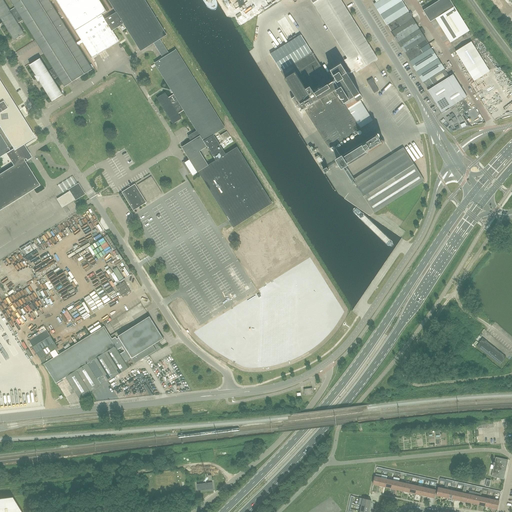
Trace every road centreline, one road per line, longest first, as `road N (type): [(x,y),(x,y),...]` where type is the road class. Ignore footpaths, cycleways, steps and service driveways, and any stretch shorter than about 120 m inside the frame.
road 1 (primary): [(474,190),(352,371),(224,511)]
road 2 (primary): [(243,511),(359,384),(483,200)]
road 3 (track): [(232,482),(218,466),(200,464),(0,489)]
road 4 (unclassified): [(0,418),(229,394)]
road 5 (track): [(456,294),(406,356),(406,379),(420,385),(511,373)]
road 6 (unclassified): [(229,394),(224,371),(173,325),(122,243)]
road 7 (unclassified): [(98,205),(0,49)]
road 8 (unclassified): [(449,157),(357,0)]
road 9 (unclassified): [(511,344),(456,298),(502,215)]
road 10 (unclassified): [(494,130),(412,0)]
road 11 (unclassified): [(290,430),(196,511)]
